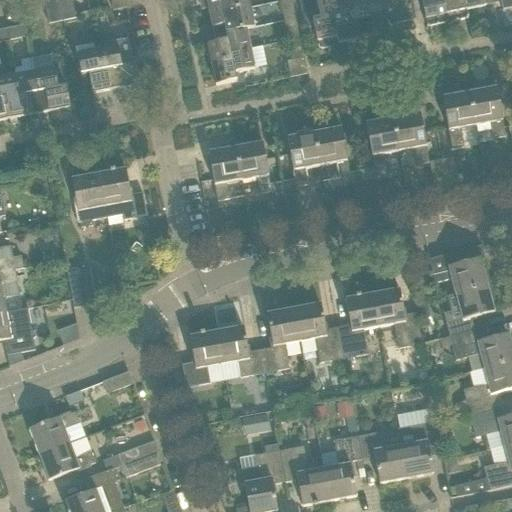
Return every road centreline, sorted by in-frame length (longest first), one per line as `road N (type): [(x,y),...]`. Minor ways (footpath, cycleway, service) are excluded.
road 1 (unclassified): [(189,287),(261,262),(511,224)]
road 2 (residential): [(189,287),(159,127),(171,108),(149,0)]
road 3 (residential): [(194,511),(130,336)]
road 4 (unclassified): [(0,401),(93,363),(130,336)]
